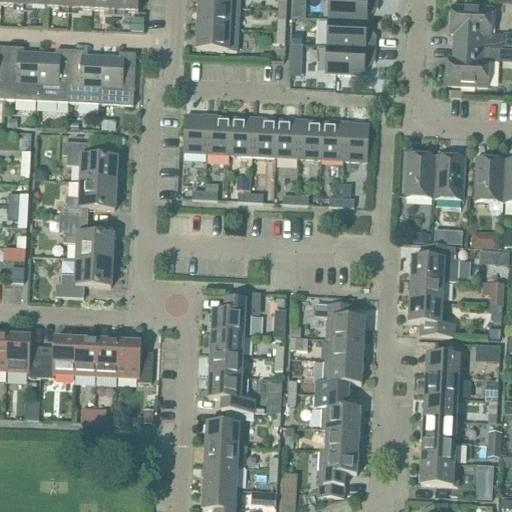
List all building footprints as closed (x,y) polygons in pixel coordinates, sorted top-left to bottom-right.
[(0,0),(0,10),(137,17),(137,0),(0,0)] [(198,0),(198,10),(238,12),(238,0),(198,0)] [(277,0),(277,14),(285,15),(286,0),(277,0)] [(329,0),(328,24),(366,25),(366,11),(376,11),(376,0),(329,0)] [(292,6),(291,21),(305,22),(306,6),(292,6)] [(454,38),(453,50),(481,51),(482,50),(501,51),(502,39),(490,38),(491,11),(452,9),(450,37),(454,38)] [(198,10),(197,32),(237,34),(238,12),(198,10)] [(277,14),(276,35),(284,36),(285,15),(277,14)] [(130,21),(129,35),(143,35),(143,21),(130,21)] [(328,24),(327,50),(374,53),(375,40),(365,39),(366,25),(328,24)] [(195,53),(228,55),(236,55),(237,34),(197,32),(195,53)] [(271,47),(284,48),(284,36),(276,35),(272,35),(271,47)] [(291,37),(290,47),(301,48),(301,38),(291,37)] [(290,48),(289,64),(301,64),(302,49),(290,48)] [(374,65),(374,53),(327,50),(325,78),(363,79),(364,64),(374,65)] [(481,63),(481,51),(453,50),(452,62),(449,62),(448,89),(487,91),(488,63),(481,63)] [(7,51),(5,104),(36,105),(37,88),(38,57),(22,57),(23,52),(7,51)] [(38,57),(37,88),(36,105),(68,107),(71,55),(55,54),(55,58),(38,57)] [(71,55),(68,107),(100,108),(101,90),(103,61),(86,60),(86,55),(71,55)] [(103,61),(101,90),(100,108),(132,110),(135,58),(118,57),(118,61),(103,61)] [(185,119),(184,157),(206,158),(207,120),(202,120),(185,119)] [(207,120),(206,158),(228,159),(231,121),(215,120),(207,120)] [(231,121),(228,159),(251,160),(254,122),(247,122),(231,121)] [(7,122),(7,131),(16,132),(16,122),(7,122)] [(254,122),(251,160),(271,161),(274,161),(275,162),(277,130),(277,124),(276,124),(274,124),(261,123),(254,122)] [(101,134),(115,134),(115,125),(101,124),(101,134)] [(277,130),(275,162),(296,163),(298,125),(297,125),(292,125),(277,124),(277,130)] [(298,125),(296,163),(318,164),(320,164),(322,126),(321,126),(306,125),(298,125)] [(322,126),(320,164),(336,165),(342,165),(344,127),(342,127),(340,127),(338,127),(322,126)] [(344,127),(342,165),(366,166),(368,129),(352,128),(352,127),(344,127)] [(80,171),(79,186),(116,188),(117,163),(90,162),(90,149),(62,147),(62,160),(67,161),(66,170),(80,171)] [(21,156),(20,168),(29,168),(30,157),(21,156)] [(405,201),(433,202),(435,160),(407,159),(405,201)] [(435,160),(433,202),(436,202),(436,211),(459,212),(460,204),(462,204),(464,162),(435,160)] [(474,204),(489,205),(488,213),(493,218),(498,219),(502,215),(502,206),(504,164),(476,162),(474,204)] [(511,164),(504,164),(502,206),(511,206),(511,164)] [(28,181),(29,168),(20,168),(19,180),(28,181)] [(59,212),(59,225),(86,226),(87,213),(114,215),(116,188),(79,186),(78,202),(64,202),(64,212),(59,212)] [(237,193),(237,197),(248,198),(249,186),(236,186),(236,193),(237,193)] [(343,189),(343,200),(354,201),(354,194),(350,190),(343,189)] [(191,203),(204,204),(204,195),(192,195),(191,203)] [(204,195),(204,204),(216,205),(217,196),(204,195)] [(237,197),(237,206),(249,206),(250,198),(248,198),(237,197)] [(18,198),(18,210),(27,211),(28,199),(18,198)] [(250,198),(249,206),(262,207),(263,198),(250,198)] [(282,208),(296,209),(296,200),(283,199),(282,208)] [(296,200),(296,209),(308,209),(308,201),(296,200)] [(328,210),(341,211),(341,202),(328,202),(328,210)] [(341,202),(341,211),(353,212),(353,203),(341,202)] [(26,223),(27,211),(18,210),(17,223),(26,223)] [(76,248),(75,264),(112,266),(113,240),(85,239),(86,226),(59,225),(59,226),(58,233),(58,238),(63,238),(63,248),(76,248)] [(434,234),(433,248),(447,248),(448,234),(434,234)] [(511,234),(503,234),(502,250),(511,250),(511,234)] [(431,238),(413,236),(412,246),(430,248),(431,238)] [(499,239),(485,238),(484,251),(499,251),(499,239)] [(16,241),(15,253),(16,253),(25,254),(25,241),(16,241)] [(411,261),(410,284),(443,286),(448,286),(457,286),(459,263),(454,262),(455,251),(450,251),(424,250),(423,262),(411,261)] [(25,254),(16,253),(15,265),(24,266),(25,254)] [(509,256),(495,255),(495,269),(508,270),(509,256)] [(110,292),(112,266),(75,264),(75,280),(61,279),(60,289),(55,289),(54,302),(83,303),(83,290),(110,292)] [(410,284),(409,305),(442,307),(442,306),(443,286),(410,284)] [(490,300),(489,310),(501,310),(502,310),(502,295),(503,292),(503,290),(503,289),(503,288),(491,287),(491,288),(490,300)] [(212,315),(211,326),(211,338),(243,339),(243,340),(244,340),(244,339),(248,340),(250,305),(225,303),(224,316),(212,315)] [(409,305),(408,327),(420,327),(419,339),(453,341),(453,329),(445,328),(447,306),(442,306),(442,307),(409,305)] [(331,344),(331,345),(331,344),(363,345),(364,323),(352,322),(353,310),(315,308),(314,320),(327,321),(326,344),(331,344)] [(488,310),(488,318),(500,318),(501,310),(489,310),(488,310)] [(276,326),(275,341),(284,341),(285,327),(276,326)] [(291,330),(290,342),(291,342),(300,342),(300,330),(291,330)] [(488,342),(488,343),(499,344),(500,334),(488,333),(488,342)] [(211,338),(210,359),(243,361),(244,340),(243,340),(243,339),(211,338)] [(8,339),(6,377),(27,378),(26,382),(39,383),(41,352),(30,351),(30,340),(8,339)] [(41,352),(39,383),(53,383),(54,379),(73,380),(76,343),(53,342),(53,353),(41,352)] [(300,342),(291,342),(290,353),(308,354),(308,343),(300,342)] [(76,343),(73,380),(95,381),(97,344),(76,343)] [(97,344),(95,381),(116,382),(118,345),(97,344)] [(325,364),(325,366),(325,365),(330,365),(362,367),(363,345),(331,344),(331,345),(330,364),(325,364)] [(118,345),(116,382),(137,384),(137,387),(150,388),(152,357),(140,357),(141,346),(118,345)] [(275,350),(275,363),(283,363),(284,350),(275,350)] [(499,362),(500,350),(491,350),(490,362),(499,362)] [(426,358),(425,381),(458,383),(458,382),(463,383),(464,360),(426,358)] [(210,359),(209,381),(241,383),(241,382),(242,382),(243,361),(210,359)] [(282,375),(283,363),(275,363),(274,374),(282,375)] [(325,366),(324,386),(316,386),(315,399),(348,401),(349,388),(361,388),(362,367),(330,365),(325,365),(325,366)] [(208,402),(221,403),(220,415),(225,415),(225,416),(243,417),(253,417),(254,404),(245,404),(246,382),(242,382),(241,382),(241,383),(209,381),(208,402)] [(425,381),(424,403),(457,404),(458,383),(425,381)] [(484,405),(488,406),(497,406),(498,384),(485,384),(484,405)] [(288,385),(287,398),(296,398),(296,385),(288,385)] [(295,410),(296,398),(287,398),(287,409),(295,410)] [(326,434),(326,435),(326,434),(359,436),(360,413),(348,412),(348,401),(315,399),(314,411),(322,411),(321,434),(326,434)] [(424,403),(423,424),(456,426),(457,404),(424,403)] [(266,418),(272,418),(280,419),(281,406),(272,406),(266,405),(266,418)] [(503,407),(503,419),(511,418),(511,405),(503,405),(503,407)] [(488,406),(488,417),(487,427),(495,428),(497,406),(488,406)] [(81,427),(92,427),(93,413),(82,412),(81,427)] [(93,413),(92,427),(105,428),(106,413),(93,413)] [(144,413),(143,427),(153,428),(154,413),(144,413)] [(61,416),(61,424),(70,424),(70,416),(61,416)] [(206,427),(205,447),(205,449),(238,451),(238,452),(242,452),(242,451),(243,451),(244,429),(243,429),(243,417),(225,416),(224,428),(206,427)] [(279,430),(280,419),(272,418),(271,430),(279,430)] [(423,424),(422,445),(454,447),(455,447),(456,426),(423,424)] [(320,454),(320,455),(325,455),(325,456),(358,457),(359,436),(326,434),(326,435),(325,454),(320,454)] [(492,449),(500,450),(501,437),(493,437),(492,449)] [(285,440),(284,452),(293,453),(294,441),(285,440)] [(458,469),(458,468),(454,468),(454,447),(422,445),(421,467),(453,469),(453,468),(458,469)] [(205,449),(204,471),(237,473),(237,472),(245,472),(246,451),(243,451),(242,451),(242,452),(238,452),(238,451),(205,449)] [(500,461),(500,450),(492,449),(491,461),(500,461)] [(320,455),(318,489),(318,501),(343,502),(344,478),(356,478),(358,457),(325,456),(325,455),(320,455)] [(511,461),(502,461),(502,471),(507,471),(511,468),(511,464),(511,461)] [(269,462),(269,474),(269,475),(277,475),(278,462),(269,462)] [(421,467),(420,488),(457,490),(458,469),(453,468),(453,469),(421,467)] [(204,471),(203,485),(203,493),(236,494),(236,493),(241,494),(241,493),(236,493),(237,473),(204,471)] [(277,486),(277,475),(269,475),(269,474),(268,486),(277,486)] [(484,492),(483,504),(491,504),(492,492),(484,492)] [(203,493),(201,511),(239,511),(241,494),(236,493),(236,494),(203,493)] [(267,507),(275,508),(276,495),(268,495),(267,507)] [(282,501),(281,511),(295,511),(296,501),(282,501)] [(511,511),(511,503),(500,503),(499,511),(511,511)]
